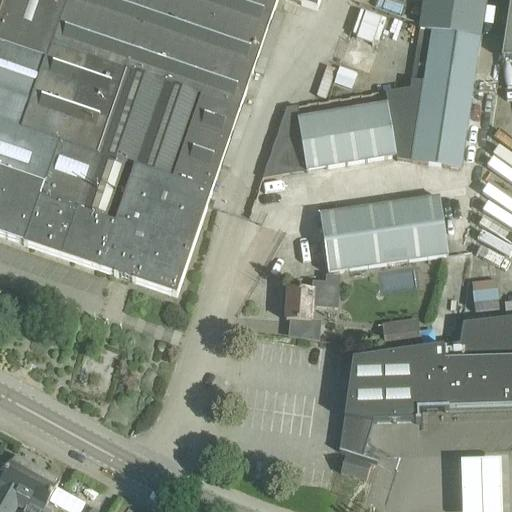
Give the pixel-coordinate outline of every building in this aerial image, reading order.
[(0,0),(0,237),(24,246),(23,246),(117,278),(134,284),(177,298),(207,208),(208,207),(221,168),(242,106),(254,73),(274,14),(278,0),(284,0),(317,11),(320,0),(0,0)] [(424,0),(412,82),(424,84),(472,91),(485,0),(424,0)] [(511,0),(510,0),(502,60),(511,59),(511,0)] [(379,46),(387,19),(361,11),(353,38),(379,46)] [(472,91),(424,84),(412,164),(460,171),(472,91)] [(396,159),(388,106),(300,120),(297,121),(306,173),(396,159)] [(262,180),(306,173),(297,121),(300,120),(298,108),(287,110),(262,180)] [(448,258),(440,200),(320,217),(328,276),(448,258)] [(288,292),(286,322),(311,324),(312,308),(330,310),(331,295),(339,296),(340,279),(332,278),(331,286),(325,285),(313,284),(312,293),(288,292)] [(475,311),(500,310),(499,283),(474,284),(475,311)] [(15,297),(7,294),(3,305),(11,308),(15,297)] [(511,409),(511,318),(462,325),(459,346),(352,361),(339,454),(362,461),(373,425),(418,423),(418,414),(449,413),(449,411),(511,409)] [(418,321),(396,324),(399,351),(422,349),(418,321)] [(0,511),(13,511),(36,471),(14,458),(0,483),(0,511)] [(371,468),(346,460),(341,475),(366,483),(371,468)] [(506,511),(505,461),(463,463),(465,511),(506,511)] [(36,471),(17,506),(25,510),(24,511),(50,511),(45,509),(59,483),(36,471)]
